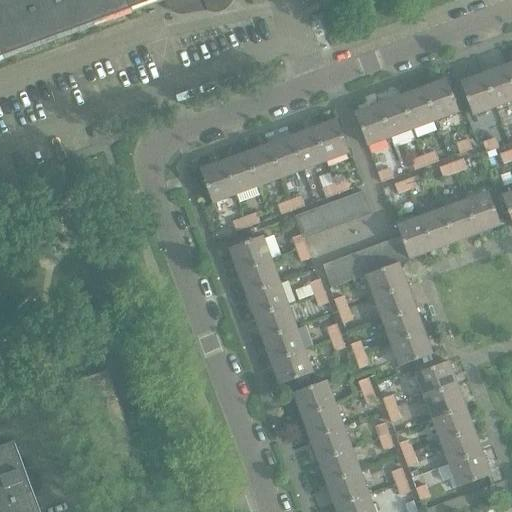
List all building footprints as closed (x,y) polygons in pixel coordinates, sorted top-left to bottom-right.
[(0,62),(165,2),(166,4),(167,6),(168,8),(169,9),(171,11),(173,12),(176,13),(177,14),(180,14),(181,15),(183,15),(208,10),(208,12),(211,11),(210,9),(228,3),(229,5),(231,4),(230,2),(233,0),(19,0),(0,7),(0,62)] [(511,80),(507,66),(484,75),(497,108),(511,102),(511,80)] [(497,108),(484,75),(461,84),(473,117),(497,108)] [(447,80),(424,89),(436,122),(459,114),(447,80)] [(414,131),(436,122),(424,89),(401,97),(414,131)] [(401,97),(379,106),(391,139),(414,131),(401,97)] [(379,106),(356,114),(368,148),(391,139),(379,106)] [(336,121),(314,129),(326,162),(349,154),(336,121)] [(303,171),(326,162),(314,129),(291,138),(303,171)] [(291,138),(268,146),(281,179),(303,171),(291,138)] [(461,155),(473,150),(469,140),(458,145),(461,155)] [(487,154),(499,149),(495,140),(483,144),(487,154)] [(268,146),(246,154),(259,187),(281,179),(268,146)] [(511,161),(511,151),(500,155),(503,165),(511,161)] [(436,153),(424,158),(428,167),(440,163),(436,153)] [(246,154),(224,163),(236,196),(259,187),(246,154)] [(412,162),(416,172),(428,167),(424,158),(412,162)] [(452,165),(456,175),(468,170),(464,160),(452,165)] [(236,196),(224,163),(201,171),(213,204),(236,196)] [(452,165),(441,169),(444,179),(456,175),(452,165)] [(391,170),(378,175),(382,184),(394,180),(391,170)] [(423,187),(419,177),(407,182),(411,191),(423,187)] [(346,181),(334,186),(338,196),(350,191),(346,181)] [(411,191),(407,182),(395,186),(399,196),(411,191)] [(338,196),(334,186),(322,190),(326,200),(338,196)] [(360,219),(371,215),(363,193),(352,197),(360,219)] [(511,193),(503,197),(511,222),(511,193)] [(489,194),(465,202),(478,235),(501,226),(489,194)] [(360,219),(352,197),(341,201),(349,223),(360,219)] [(301,198),(289,203),(293,213),(305,208),(301,198)] [(349,223),(341,201),(329,206),(337,228),(349,223)] [(455,243),(478,235),(465,202),(443,210),(455,243)] [(293,213),(289,203),(277,207),(281,217),(293,213)] [(337,228),(329,206),(318,210),(326,232),(337,228)] [(326,232),(318,210),(307,214),(315,236),(326,232)] [(443,210),(421,218),(433,251),(455,243),(443,210)] [(307,214),(297,218),(304,237),(305,240),(315,236),(307,214)] [(249,230),(260,226),(257,216),(245,221),(249,230)] [(433,251),(421,218),(397,227),(401,238),(409,260),(433,251)] [(249,230),(245,221),(234,225),(237,234),(249,230)] [(294,240),(298,252),(308,248),(305,240),(304,237),(294,240)] [(238,273),(271,261),(262,238),(230,251),(238,273)] [(399,264),(409,260),(401,238),(390,242),(399,264)] [(399,264),(390,242),(379,246),(388,268),(399,264)] [(379,246),(368,250),(376,272),(388,268),(379,246)] [(308,248),(298,252),(302,264),(312,260),(308,248)] [(376,272),(368,250),(357,254),(365,277),(366,276),(376,272)] [(357,254),(345,258),(354,281),(365,277),(357,254)] [(354,281),(345,258),(334,263),(343,285),(354,281)] [(279,283),(271,261),(238,273),(247,296),(279,283)] [(334,263),(323,267),(332,289),(343,285),(334,263)] [(374,299),(408,287),(399,264),(388,268),(376,272),(366,276),(374,299)] [(324,293),(320,280),(310,284),(315,296),(324,293)] [(247,296),(255,318),(288,306),(279,283),(247,296)] [(416,310),(408,287),(374,299),(383,322),(416,310)] [(324,293),(315,296),(319,308),(329,305),(324,293)] [(334,301),(338,313),(348,310),(344,298),(334,301)] [(296,328),(288,306),(255,318),(263,341),(296,328)] [(348,310),(338,313),(343,325),(352,322),(348,310)] [(424,332),(416,310),(383,322),(391,344),(424,332)] [(341,338),(341,337),(337,326),(327,329),(332,341),(341,338)] [(263,341),(272,363),(304,351),(296,328),(263,341)] [(433,355),(424,332),(391,344),(399,368),(433,355)] [(341,338),(332,341),(336,353),(346,350),(341,338)] [(350,346),(355,358),(364,354),(360,342),(350,346)] [(304,351),(272,363),(280,386),(313,374),(304,351)] [(364,354),(355,358),(359,370),(369,366),(364,354)] [(449,363),(448,363),(415,375),(424,398),(458,386),(449,363)] [(108,371),(85,380),(71,385),(118,511),(155,497),(108,371)] [(373,391),(368,379),(358,383),(363,395),(373,391)] [(302,418),(335,406),(326,382),(293,394),(302,418)] [(466,408),(458,386),(424,398),(432,421),(466,408)] [(373,391),(363,395),(367,407),(377,403),(373,391)] [(382,400),(387,412),(396,409),(392,397),(382,400)] [(302,418),(310,440),(343,428),(335,406),(302,418)] [(474,431),(466,408),(432,421),(440,443),(474,431)] [(396,409),(387,412),(391,424),(400,420),(396,409)] [(389,436),(385,424),(375,428),(379,440),(389,436)] [(352,450),(343,428),(310,440),(319,463),(352,450)] [(482,453),(474,431),(440,443),(449,466),(482,453)] [(389,436),(379,440),(384,452),(394,448),(389,436)] [(399,445),(403,457),(413,453),(408,441),(399,445)] [(40,511),(40,510),(34,494),(40,492),(40,491),(38,492),(30,470),(32,470),(31,469),(26,471),(16,445),(0,450),(0,511),(40,511)] [(319,463),(327,485),(360,473),(352,450),(319,463)] [(413,453),(403,457),(408,469),(417,465),(413,453)] [(491,477),(482,453),(449,466),(457,489),(491,477)] [(406,481),(401,469),(392,473),(396,485),(406,481)] [(336,507),(369,495),(360,473),(327,485),(336,507)] [(406,481),(396,485),(401,497),(410,493),(406,481)] [(415,490),(420,502),(429,499),(425,486),(415,490)] [(374,511),(369,495),(336,507),(337,511),(374,511)]
